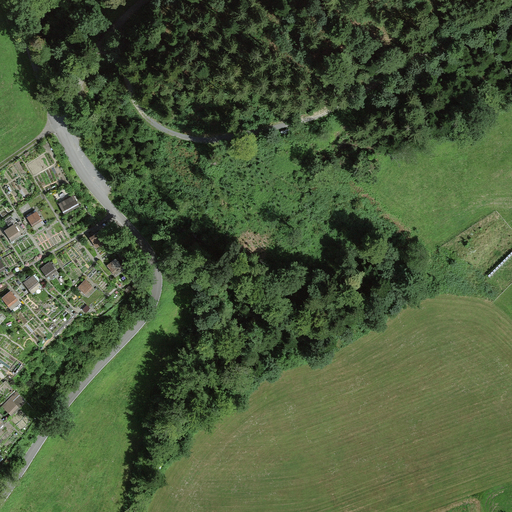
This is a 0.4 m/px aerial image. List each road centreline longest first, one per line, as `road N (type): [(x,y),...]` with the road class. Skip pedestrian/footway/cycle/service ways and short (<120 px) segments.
road 1 (residential): [(13,0),(73,158),(149,252),(158,277),(147,315),(76,388),(0,497)]
road 2 (track): [(145,0),(61,98),(58,126),(0,166)]
